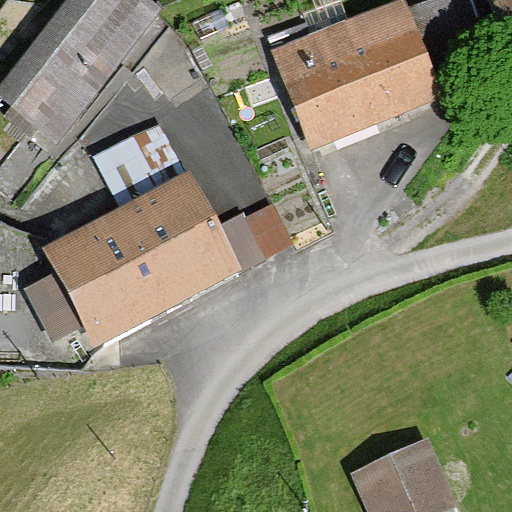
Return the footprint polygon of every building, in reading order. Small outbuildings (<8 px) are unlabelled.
[(0,0),(0,105),(58,148),(159,15),(138,0),(0,0)] [(444,104),(402,5),(268,61),(310,160),(444,104)] [(218,232),(190,178),(181,182),(155,132),(90,165),(116,215),(42,253),(95,355),(265,267),(262,263),(288,249),(269,213),(244,226),(241,220),(218,232)] [(43,321),(0,320),(0,368),(42,370),(43,321)] [(360,511),(451,511),(419,447),(346,483),(360,511)]
